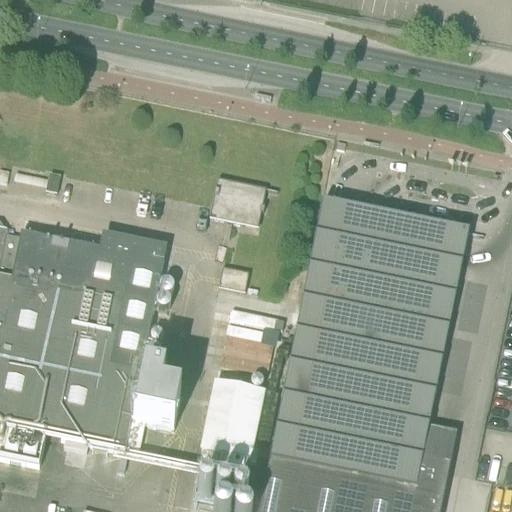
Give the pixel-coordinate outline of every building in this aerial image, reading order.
[(48,178),(45,196),(55,198),(59,181),(48,178)] [(276,197),(216,184),(213,197),(208,223),(242,230),(242,226),(257,229),(260,217),(262,217),(263,213),(261,212),(264,195),(276,198),(276,197)] [(267,468),(258,511),(439,511),(455,437),(428,432),(462,266),(467,237),(466,237),(466,239),(342,213),(321,209),(322,208),(321,207),(267,468)] [(0,465),(38,473),(44,442),(119,458),(123,459),(136,461),(140,445),(143,430),(172,436),(175,422),(179,402),(160,398),(164,383),(140,378),(162,268),(19,239),(19,243),(4,240),(5,236),(0,235),(0,465)] [(217,292),(243,298),(247,278),(221,273),(217,292)] [(199,457),(253,468),(256,454),(251,452),(262,400),(213,390),(199,457)] [(215,492),(214,511),(244,511),(245,493),(215,492)]
